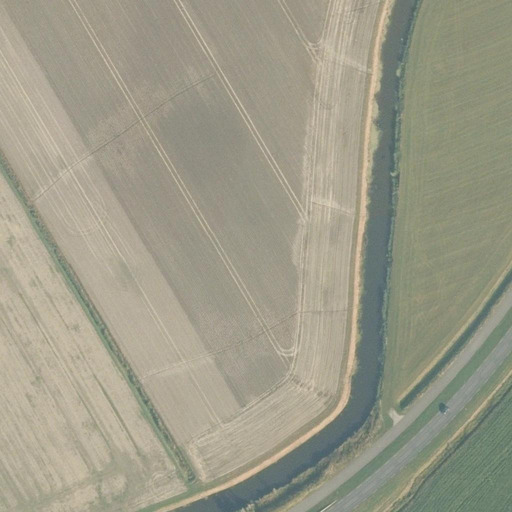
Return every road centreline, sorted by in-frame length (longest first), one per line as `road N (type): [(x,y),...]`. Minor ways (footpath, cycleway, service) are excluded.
road 1 (unclassified): [(511,298),(450,377),(295,511)]
road 2 (primary): [(511,338),(453,408),(340,511)]
